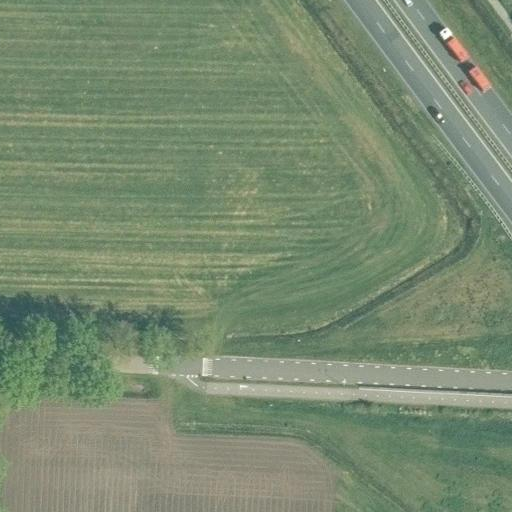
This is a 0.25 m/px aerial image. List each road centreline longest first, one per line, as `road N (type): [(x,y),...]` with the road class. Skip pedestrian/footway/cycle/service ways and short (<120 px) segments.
road 1 (tertiary): [(511,381),(191,368)]
road 2 (trunk): [(360,0),(511,202)]
road 3 (tertiary): [(0,360),(191,368)]
road 4 (trunk): [(511,135),(409,0)]
